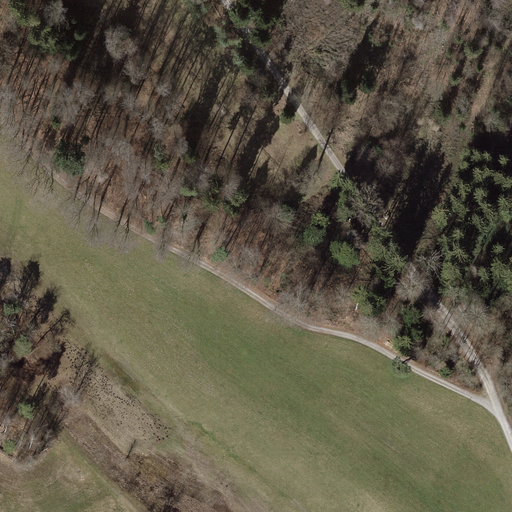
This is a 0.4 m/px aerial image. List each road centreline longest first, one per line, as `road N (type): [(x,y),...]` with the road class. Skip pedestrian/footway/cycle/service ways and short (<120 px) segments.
road 1 (track): [(0,120),(42,167),(140,233),(296,320),(351,337),(499,410)]
road 2 (track): [(499,410),(455,322),(227,0)]
